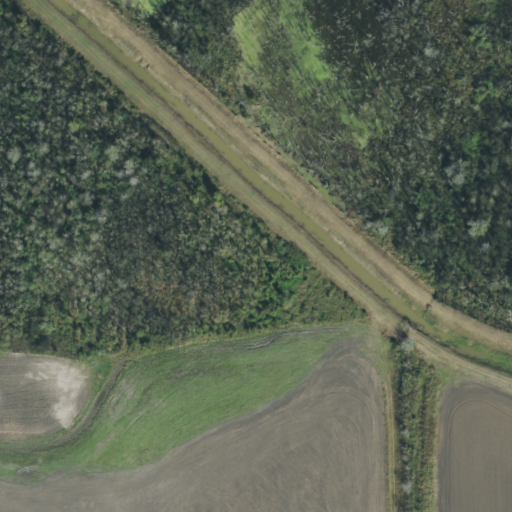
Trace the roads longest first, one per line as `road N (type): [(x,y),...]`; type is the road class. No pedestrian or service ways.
road 1 (track): [(511,389),(397,325),(34,0)]
road 2 (track): [(511,351),(417,295),(93,0)]
road 3 (track): [(440,511),(463,366)]
